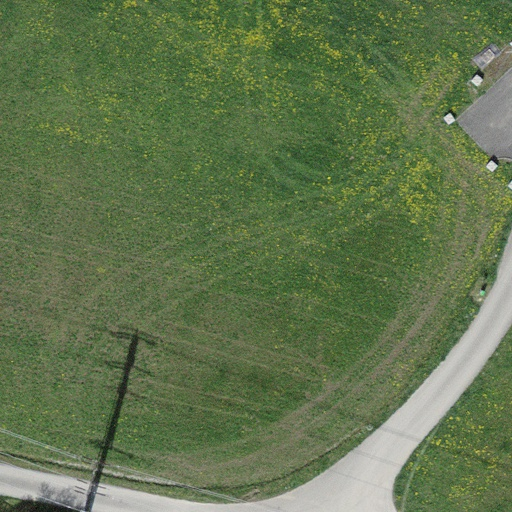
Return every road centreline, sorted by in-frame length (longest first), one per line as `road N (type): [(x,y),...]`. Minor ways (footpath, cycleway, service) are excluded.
road 1 (motorway): [(0,358),(511,471)]
road 2 (motorway): [(511,366),(248,302),(0,256)]
